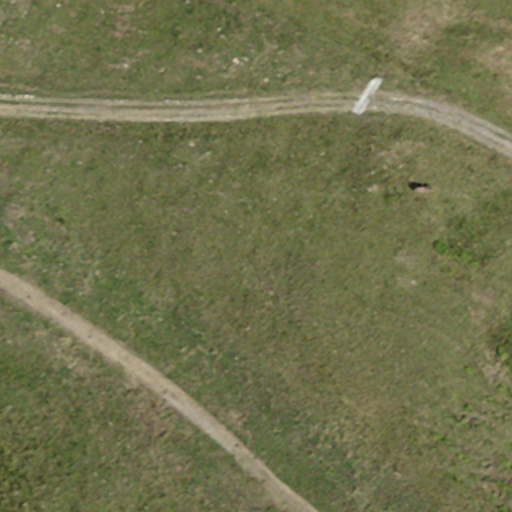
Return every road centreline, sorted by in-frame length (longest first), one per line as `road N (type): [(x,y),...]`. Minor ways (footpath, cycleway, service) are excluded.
road 1 (track): [(511,148),(406,105),(0,104)]
road 2 (track): [(0,269),(145,360),(296,511)]
